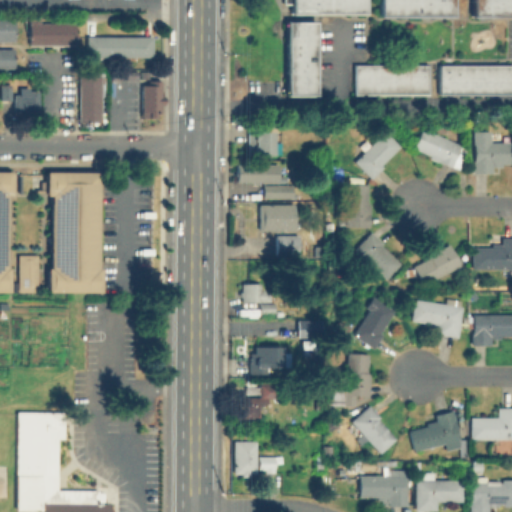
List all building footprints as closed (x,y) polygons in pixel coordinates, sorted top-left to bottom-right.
[(279,0),(362,0),(362,14),(287,14),(287,4),(279,4),(279,0)] [(376,0),(450,0),(450,17),(376,17),(376,0)] [(467,0),(511,0),(511,17),(467,17),(467,0)] [(0,41),(11,41),(11,19),(0,19),(0,41)] [(313,21),(313,95),(282,95),(282,21),(313,21)] [(74,45),(25,44),(26,22),(74,23),(74,45)] [(152,33),(152,55),(87,55),(87,33),(152,33)] [(0,70),(11,70),(11,48),(0,48),(0,70)] [(350,63),(425,63),(425,94),(350,93),(350,63)] [(435,63),(509,64),(509,94),(435,94),(435,63)] [(97,75),(97,122),(75,121),(75,75),(97,75)] [(141,109),(141,82),(148,82),(148,78),(161,78),(161,94),(164,94),(164,102),(160,102),(160,109),(155,109),(155,118),(141,118),(141,109)] [(38,112),(15,112),(15,95),(28,96),(28,90),(38,90),(38,112)] [(272,123),(272,156),(243,156),(243,123),(272,123)] [(467,150),(458,169),(440,161),(440,163),(411,150),(421,128),(460,145),(459,147),(467,150)] [(382,166),(370,178),(354,161),(385,132),(399,147),(380,165),(382,166)] [(511,142),(511,163),(502,163),(502,166),(491,166),(491,172),(473,172),(472,142),(474,142),(473,133),(489,133),(489,143),(511,142)] [(278,162),(278,181),(231,180),(232,161),(278,162)] [(6,193),(5,265),(8,265),(8,289),(0,289),(0,169),(11,169),(10,192),(6,193)] [(97,170),(97,266),(100,266),(100,290),(47,289),(47,266),(50,266),(50,192),(45,193),(46,170),(97,170)] [(231,198),(231,184),(256,184),(256,198),(231,198)] [(293,184),(293,199),(262,198),(262,184),(293,184)] [(366,184),(366,203),(369,203),(370,227),(363,227),(363,226),(346,226),(345,184),(366,184)] [(294,202),(294,230),(254,230),(254,202),(294,202)] [(398,259),(383,275),(353,248),(370,229),(383,241),(381,243),(398,259)] [(299,235),(299,255),(271,255),(272,235),(299,235)] [(511,238),(511,275),(502,275),(503,268),(470,268),(470,247),(490,247),(490,244),(501,244),(501,238),(511,238)] [(459,266),(422,284),(413,266),(429,258),(427,254),(447,244),(459,266)] [(37,253),(37,289),(18,289),(18,253),(37,253)] [(261,283),(261,291),(266,291),(266,302),(273,302),(273,313),(259,313),(259,301),(241,301),(241,283),(261,283)] [(302,299),(302,290),(310,290),(310,299),(302,299)] [(381,334),(373,348),(352,335),(368,309),(365,307),(372,297),(392,310),(379,332),(381,334)] [(460,300),(459,306),(461,306),(456,336),(435,333),(436,324),(410,320),(414,298),(445,303),(446,297),(460,300)] [(511,314),(511,335),(500,335),(500,338),(490,338),(490,344),(472,344),(472,314),(511,314)] [(294,337),(316,336),(316,319),(294,319),(294,337)] [(349,326),(345,335),(333,330),(337,321),(349,326)] [(280,346),(280,367),(264,367),(264,373),(249,373),(249,354),(256,354),(256,346),(280,346)] [(369,372),(368,395),(355,394),(354,405),(343,405),(347,352),(368,354),(367,371),(369,372)] [(277,384),(277,397),(266,397),(267,404),(259,404),(259,418),(239,418),(238,405),(241,405),(241,397),(260,397),(259,394),(245,394),(245,387),(259,387),(259,384),(277,384)] [(395,438),(379,453),(350,420),(368,404),(379,416),(377,418),(395,438)] [(511,407),(511,438),(470,438),(470,416),(496,416),(496,407),(511,407)] [(458,440),(460,447),(445,451),(443,443),(414,451),(408,429),(426,424),(425,422),(436,419),(435,414),(452,410),(460,440),(458,440)] [(39,511),(39,510),(12,510),(13,411),(60,411),(60,438),(54,438),(53,489),(94,490),(94,492),(99,492),(99,503),(104,503),(104,508),(107,511),(39,511)] [(321,454),(321,440),(331,440),(331,454),(321,454)] [(256,441),(256,462),(257,462),(257,448),(272,448),(273,471),(264,471),(264,468),(256,469),(256,472),(249,472),(249,474),(239,475),(239,472),(234,472),(233,442),(256,441)] [(406,469),(406,505),(388,505),(388,499),(378,499),(378,495),(359,496),(359,475),(390,475),(390,469),(406,469)] [(464,479),(463,501),(437,501),(437,511),(415,510),(415,472),(433,472),(433,479),(464,479)] [(485,481),(498,482),(498,479),(511,479),(511,506),(488,506),(488,511),(470,511),(471,482),(472,477),(485,477),(485,481)]
